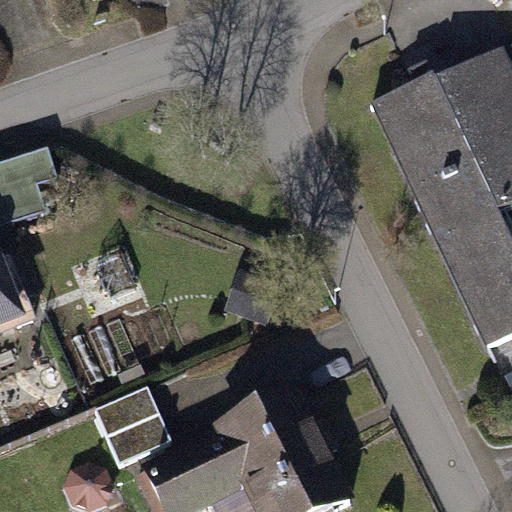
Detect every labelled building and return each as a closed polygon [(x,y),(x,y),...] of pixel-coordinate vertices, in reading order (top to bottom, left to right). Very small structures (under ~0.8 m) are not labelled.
[(511,51),(506,39),(372,101),(484,343),(511,330),(511,228),(502,207),(511,202),(511,51)] [(44,155),(0,169),(0,213),(15,209),(21,227),(63,213),(44,155)] [(0,336),(38,321),(0,230),(0,336)] [(223,429),(231,443),(256,495),(264,511),(357,511),(364,509),(305,389),(223,429)] [(153,393),(97,420),(125,476),(180,449),(153,393)] [(180,511),(221,511),(256,495),(231,443),(163,476),(180,511)]
